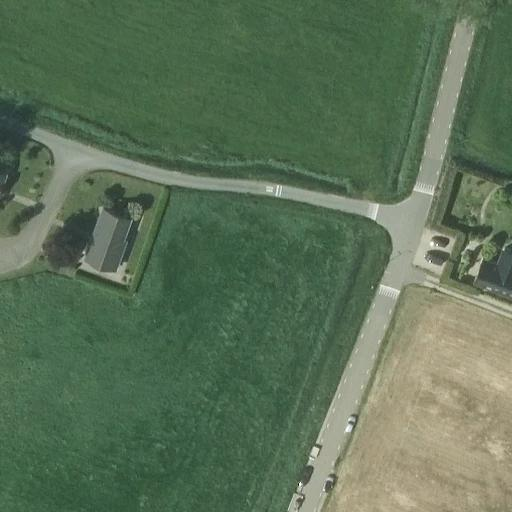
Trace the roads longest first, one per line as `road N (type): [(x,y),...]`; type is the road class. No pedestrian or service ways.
road 1 (unclassified): [(412,221),(262,186),(176,179),(0,124)]
road 2 (unclassified): [(305,511),(412,221)]
road 3 (unclassified): [(412,221),(475,0)]
road 4 (track): [(511,312),(395,268)]
